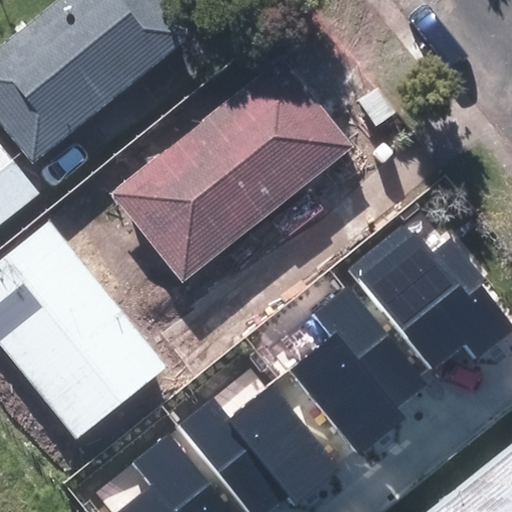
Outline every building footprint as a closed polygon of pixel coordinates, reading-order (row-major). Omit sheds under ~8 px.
[(61,0),(0,48),(0,127),(30,166),(189,40),(157,0),(61,0)] [(232,62),(249,84),(267,70),(250,47),(232,62)] [(115,221),(176,315),(333,213),(271,120),(115,221)] [(0,223),(36,196),(0,148),(0,223)] [(273,337),(380,472),(470,400),(446,370),(466,354),(424,301),(406,315),(365,265),(273,337)] [(64,337),(126,416),(192,363),(130,285),(64,337)] [(168,425),(222,491),(318,412),(265,346),(168,425)] [(108,450),(121,467),(146,448),(133,431),(108,450)] [(511,511),(511,454),(439,511),(511,511)]
